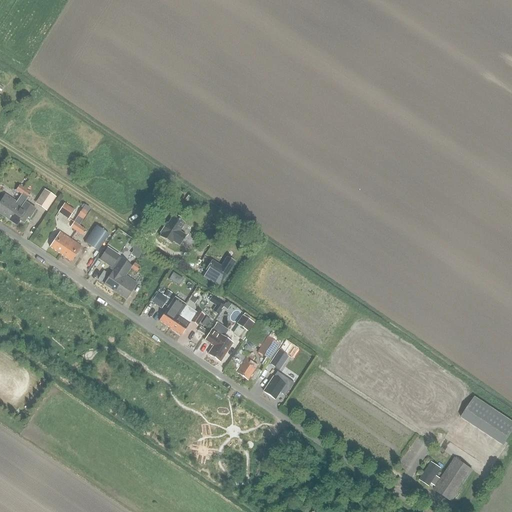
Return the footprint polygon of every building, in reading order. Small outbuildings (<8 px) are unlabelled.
[(28,96),(22,92),(17,100),(23,104),(28,96)] [(18,185),(15,190),(21,195),(25,189),(18,185)] [(29,219),(36,210),(24,202),(30,193),(25,189),(21,195),(16,202),(6,217),(17,225),(19,221),(23,224),(28,218),(29,219)] [(55,198),(44,190),(34,203),(46,212),(55,198)] [(182,194),(176,190),(169,201),(176,205),(182,194)] [(0,213),(6,217),(16,202),(5,195),(0,202),(0,213)] [(188,196),(185,200),(190,204),(193,200),(188,196)] [(64,203),(57,212),(67,219),(74,210),(64,203)] [(87,212),(81,208),(76,216),(81,220),(87,212)] [(166,223),(159,233),(161,235),(159,237),(171,245),(173,242),(179,247),(186,237),(179,232),(185,224),(173,216),(168,224),(166,223)] [(69,227),(76,231),(80,226),(73,221),(69,227)] [(85,229),(80,226),(76,231),(81,235),(85,229)] [(96,226),(86,243),(99,251),(109,234),(96,226)] [(50,247),(61,254),(71,239),(60,232),(50,247)] [(82,246),(71,239),(61,254),(72,261),(82,246)] [(116,291),(126,276),(125,276),(132,266),(119,257),(120,255),(108,247),(100,259),(111,267),(111,268),(113,270),(104,283),(116,291)] [(221,281),(233,262),(226,257),(221,266),(211,261),(205,271),(221,281)] [(173,273),(168,280),(178,286),(183,279),(173,273)] [(126,276),(116,291),(127,298),(137,283),(126,276)] [(158,293),(151,303),(161,309),(168,299),(158,293)] [(212,296),(208,302),(221,310),(225,304),(212,296)] [(174,298),(159,320),(170,328),(185,306),(174,298)] [(185,306),(170,328),(181,335),(190,322),(198,327),(205,316),(197,311),(195,313),(193,311),(195,309),(194,305),(188,301),(185,306)] [(236,324),(248,332),(254,324),(242,316),(236,324)] [(211,321),(206,318),(201,325),(206,328),(211,321)] [(282,337),(258,321),(246,338),(261,348),(259,352),(268,358),(282,337)] [(211,329),(205,340),(214,346),(209,354),(221,361),(232,344),(224,338),(228,331),(215,323),(211,329)] [(278,350),(269,364),(279,371),(288,358),(278,350)] [(236,360),(242,364),(237,372),(248,380),(258,365),(253,361),(255,358),(248,352),(246,355),(241,352),(236,360)] [(265,391),(276,398),(286,384),(281,380),(283,376),(277,372),(275,376),(265,391)] [(511,433),(511,422),(474,397),(460,419),(503,447),(511,433)] [(429,486),(430,484),(434,487),(432,490),(450,503),(472,472),(453,459),(439,479),(435,477),(440,470),(430,463),(419,480),(429,486)] [(230,483),(229,485),(237,490),(240,486),(232,480),(230,483)]
